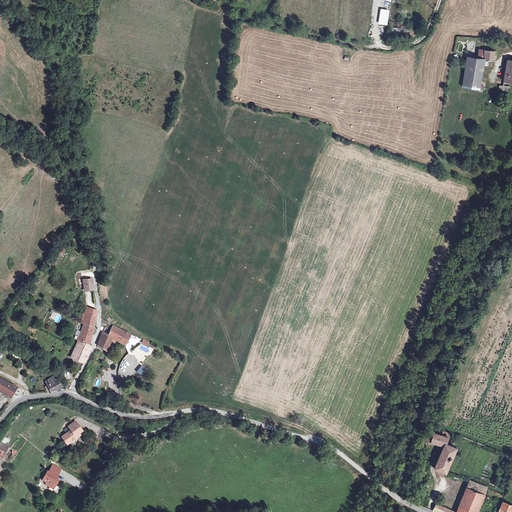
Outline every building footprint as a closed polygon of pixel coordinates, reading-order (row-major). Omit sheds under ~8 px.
[(493,51),(484,51),(483,60),(493,61),(493,51)] [(481,71),(483,60),(477,60),(466,58),(465,69),(481,71)] [(511,62),(506,61),(504,72),(502,82),(511,84),(511,62)] [(479,86),(481,71),(465,69),(462,88),(478,91),(478,94),(482,94),(482,91),(484,92),(485,90),(482,89),(482,87),(479,86)] [(58,255),(62,257),(66,250),(62,247),(58,255)] [(85,290),(93,289),(92,279),(84,280),(85,290)] [(15,308),(25,293),(21,291),(16,297),(12,305),(15,308)] [(81,324),(84,325),(93,327),(96,314),(96,310),(86,307),(81,324)] [(92,331),(93,327),(84,325),(81,332),(79,337),(77,340),(79,341),(88,345),(92,331)] [(102,332),(97,344),(106,351),(112,337),(123,342),(125,339),(127,340),(129,336),(135,339),(136,337),(112,325),(108,335),(102,332)] [(92,346),(88,345),(79,341),(71,358),(84,364),(90,352),(89,352),(92,346)] [(12,395),(17,387),(0,377),(0,392),(10,398),(12,395)] [(46,381),(48,385),(51,392),(54,391),(61,387),(57,380),(55,381),(53,377),(46,381)] [(76,421),(68,426),(71,430),(62,437),(67,444),(71,441),(74,442),(76,440),(77,437),(80,434),(79,433),(83,431),(76,421)] [(445,472),(456,448),(445,444),(450,434),(443,431),(441,435),(426,429),(423,438),(443,446),(434,467),(445,472)] [(4,436),(1,442),(7,445),(10,439),(4,436)] [(7,445),(1,442),(0,442),(0,456),(3,458),(9,446),(7,445)] [(16,450),(10,458),(12,460),(19,452),(16,450)] [(47,485),(50,487),(51,484),(55,486),(58,481),(56,480),(61,469),(53,465),(49,472),(47,471),(43,480),(46,482),(47,485)] [(469,481),(466,487),(484,495),(487,488),(469,481)] [(477,511),(484,495),(466,487),(457,511),(437,503),(433,510),(436,511),(477,511)] [(511,511),(511,506),(503,503),(499,511),(511,511)]
